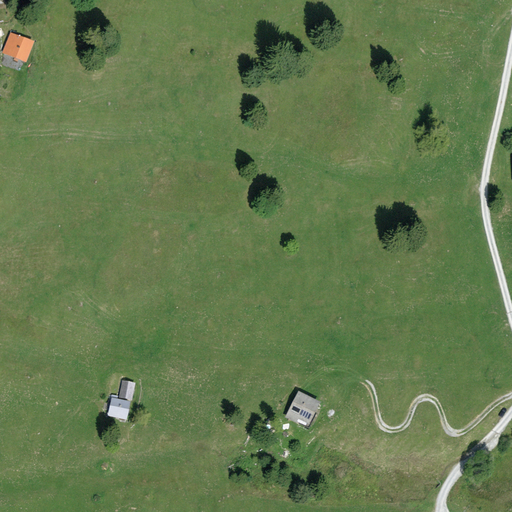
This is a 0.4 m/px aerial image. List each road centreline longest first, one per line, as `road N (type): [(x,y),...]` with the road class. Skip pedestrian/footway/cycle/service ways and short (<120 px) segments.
road 1 (track): [(511,57),(485,178),(511,310)]
road 2 (track): [(511,395),(468,433),(455,435),(431,397),(392,432),(381,425),(371,384),(341,381)]
road 3 (track): [(511,415),(452,481),(439,511)]
